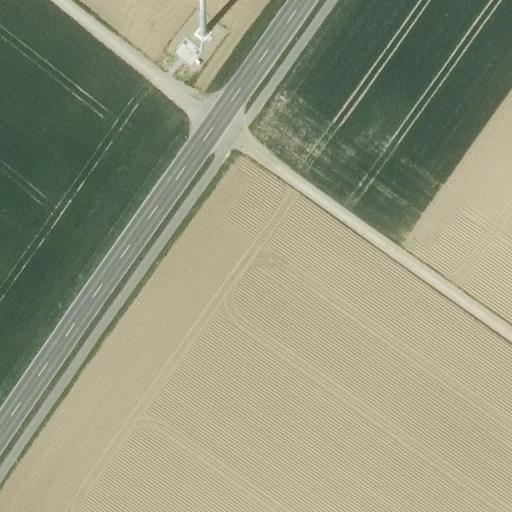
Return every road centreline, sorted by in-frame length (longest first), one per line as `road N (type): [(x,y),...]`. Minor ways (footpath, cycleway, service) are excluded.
road 1 (tertiary): [(297,0),(0,427)]
road 2 (track): [(511,335),(213,118)]
road 3 (track): [(60,0),(213,118)]
